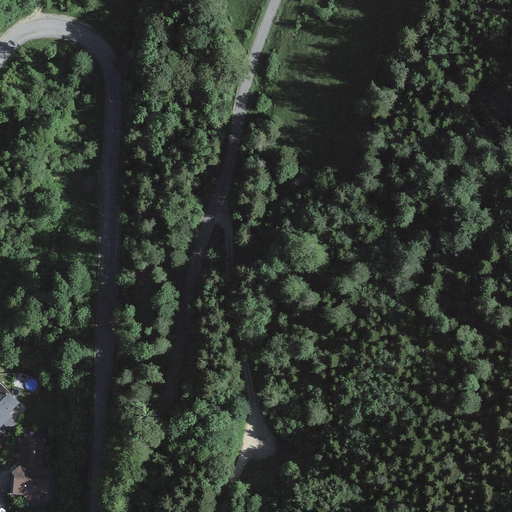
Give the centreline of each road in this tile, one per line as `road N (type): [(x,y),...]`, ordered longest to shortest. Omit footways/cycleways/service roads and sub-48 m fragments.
road 1 (residential): [(0,51),(12,35),(39,24),(70,29),(107,50),(118,86),(94,511)]
road 2 (unclassified): [(277,0),(132,511)]
